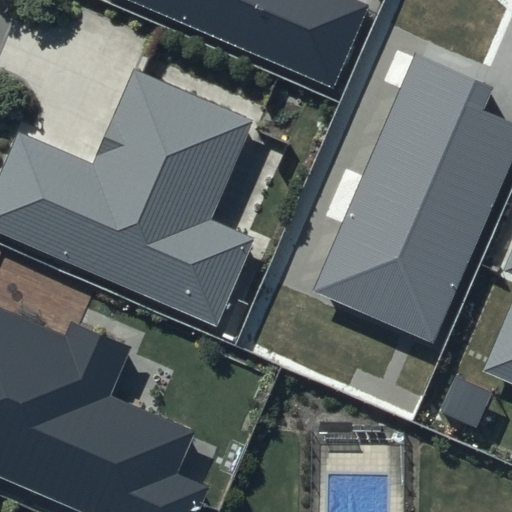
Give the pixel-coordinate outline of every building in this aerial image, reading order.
[(127,0),(333,88),(368,5),(356,0),(127,0)] [(493,87),(415,54),(314,290),(434,341),(511,159),(511,123),(483,111),(493,87)] [(252,120),(132,68),(91,162),(19,130),(0,173),(0,232),(216,326),(254,239),(208,220),(252,120)] [(511,246),(501,271),(511,275),(511,302),(482,370),(511,383),(511,246)] [(131,348),(70,321),(65,334),(0,305),(0,476),(82,511),(199,511),(209,489),(175,475),(194,433),(110,396),(131,348)]
